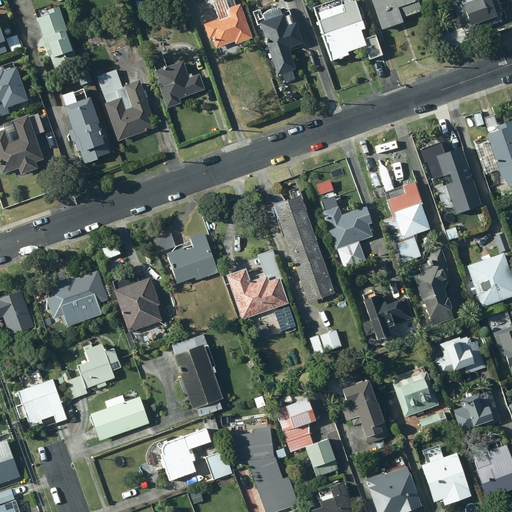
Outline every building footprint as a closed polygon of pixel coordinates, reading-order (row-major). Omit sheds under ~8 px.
[(366,32),(357,4),(343,9),(340,0),(314,10),(333,64),(350,58),(348,54),(367,48),(362,33),(366,32)] [(371,0),(382,32),(405,25),(403,20),(422,13),(418,0),(371,0)] [(502,12),(497,0),(456,0),(458,5),(454,6),(459,20),(453,22),(457,32),(441,38),(446,50),(467,42),(464,34),(479,29),(478,27),(499,20),(497,14),(502,12)] [(253,40),(241,6),(230,11),(226,1),(212,6),(218,22),(204,27),(209,41),(213,40),(216,50),(234,43),(236,46),(253,40)] [(68,35),(59,9),(49,13),(50,18),(38,21),(44,40),(41,41),(38,46),(39,50),(44,48),(47,58),(52,56),(54,61),(51,62),(55,70),(78,62),(75,54),(73,54),(66,35),(68,35)] [(285,14),(284,10),(279,11),(276,11),(273,11),(270,12),(268,13),(266,15),(264,17),(263,17),(263,18),(264,20),(257,22),(258,27),(261,27),(278,78),(297,71),(290,51),(304,46),(297,25),(294,26),(289,13),(285,14)] [(16,34),(3,39),(9,54),(22,49),(16,34)] [(377,38),(366,42),(372,61),(383,58),(377,38)] [(156,74),(154,74),(167,110),(181,105),(180,101),(205,92),(200,76),(190,79),(184,63),(168,69),(163,55),(151,60),(156,74)] [(91,84),(86,70),(73,75),(77,88),(91,84)] [(0,116),(6,114),(5,109),(21,103),(10,72),(0,75),(0,116)] [(157,129),(139,83),(123,89),(116,72),(98,79),(108,106),(106,107),(119,143),(157,129)] [(108,154),(89,102),(79,106),(80,110),(68,115),(75,132),(71,133),(67,140),(68,143),(76,141),(80,152),(81,152),(86,166),(97,162),(96,159),(108,154)] [(511,120),(498,125),(494,114),(484,117),(490,133),(488,133),(490,140),(476,145),(486,173),(499,169),(501,174),(505,173),(510,186),(511,185),(511,120)] [(40,117),(30,120),(36,137),(46,133),(40,117)] [(0,170),(2,177),(19,171),(21,177),(38,171),(36,164),(44,161),(28,119),(0,128),(0,170)] [(451,183),(437,187),(450,227),(466,222),(462,208),(481,202),(477,191),(473,193),(465,167),(461,169),(456,155),(446,159),(450,173),(448,173),(451,183)] [(333,192),(329,181),(313,187),(316,197),(333,192)] [(394,216),(384,220),(400,264),(422,257),(414,235),(430,229),(422,204),(424,203),(416,182),(404,186),(403,185),(385,191),(394,216)] [(275,204),(284,229),(311,221),(306,208),(299,187),(290,190),(293,198),(275,204)] [(340,194),(321,201),(336,249),(338,249),(344,270),(367,263),(360,241),(373,237),(369,224),(373,223),(368,206),(351,211),(351,209),(349,209),(348,207),(344,208),(340,194)] [(323,258),(311,221),(284,229),(296,267),(323,258)] [(155,238),(159,251),(176,246),(171,232),(155,238)] [(219,272),(205,232),(190,236),(194,247),(184,250),(182,244),(177,246),(173,251),(167,253),(177,283),(195,277),(196,280),(219,272)] [(505,232),(495,236),(501,253),(511,249),(505,232)] [(118,255),(113,243),(97,250),(103,262),(118,255)] [(422,272),(414,276),(425,304),(427,303),(435,325),(454,318),(451,309),(454,309),(450,297),(449,297),(446,290),(451,276),(447,267),(447,265),(448,264),(442,248),(431,252),(427,263),(419,265),(422,272)] [(269,274),(271,279),(282,276),(274,251),(259,256),(266,275),(269,274)] [(511,297),(511,272),(505,253),(468,266),(474,281),(469,283),(473,295),(478,293),(483,308),(511,297)] [(335,293),(323,258),(296,267),(308,303),(335,293)] [(247,268),(228,274),(242,319),(256,315),(258,321),(266,318),(264,315),(280,310),(278,306),(289,303),(281,277),(270,280),(268,275),(265,276),(264,272),(250,277),(247,268)] [(68,324),(68,326),(101,314),(98,303),(108,299),(98,270),(76,278),(75,275),(52,283),(54,289),(47,291),(49,297),(47,298),(54,318),(62,316),(65,325),(68,324)] [(114,290),(129,332),(163,321),(157,305),(160,304),(151,277),(139,281),(136,273),(113,281),(116,289),(114,290)] [(34,327),(21,290),(0,297),(0,317),(3,316),(9,335),(34,327)] [(374,291),(364,295),(372,320),(363,323),(367,335),(376,332),(379,340),(393,336),(390,327),(413,319),(406,297),(387,303),(384,295),(379,297),(378,294),(376,295),(374,291)] [(296,328),(289,307),(280,311),(283,321),(286,320),(289,330),(296,328)] [(478,324),(472,326),(476,336),(482,334),(478,324)] [(511,326),(494,332),(502,355),(506,354),(511,370),(511,326)] [(336,330),(320,335),(325,351),(342,346),(336,330)] [(443,333),(434,336),(436,342),(445,339),(443,333)] [(204,334),(172,345),(182,377),(179,379),(182,389),(186,388),(192,409),(197,407),(200,417),(223,409),(219,400),(224,398),(213,367),(216,366),(204,334)] [(318,335),(310,338),(315,355),(324,353),(318,335)] [(486,367),(477,341),(472,343),(470,336),(461,339),(460,337),(441,343),(445,356),(439,358),(444,375),(467,368),(469,373),(486,367)] [(88,393),(86,388),(115,378),(112,370),(121,367),(114,348),(105,351),(102,343),(99,344),(98,341),(84,346),(89,361),(78,365),(82,376),(66,381),(73,399),(88,393)] [(44,427),(67,419),(53,379),(43,382),(39,370),(20,376),(25,389),(18,391),(31,426),(42,423),(44,427)] [(427,371),(393,383),(406,417),(439,404),(427,371)] [(390,436),(371,380),(344,388),(347,399),(341,401),(348,420),(352,418),(355,425),(363,423),(370,443),(390,436)] [(502,421),(491,391),(481,394),(480,392),(460,399),(463,408),(454,411),(461,431),(483,423),(484,428),(502,421)] [(91,414),(100,441),(149,423),(140,397),(124,402),(122,396),(105,402),(108,408),(91,414)] [(291,452),(306,446),(313,444),(310,434),(310,423),(317,420),(309,398),(276,409),(291,452)] [(445,412),(420,420),(424,433),(449,424),(445,412)] [(247,459),(266,511),(275,511),(299,504),(289,476),(283,478),(276,456),(275,456),(271,426),(253,428),(254,433),(233,435),(236,460),(247,459)] [(170,481),(196,471),(193,461),(196,460),(192,448),(212,441),(207,429),(168,442),(167,442),(166,443),(165,444),(164,445),(164,446),(163,447),(163,448),(163,450),(163,451),(163,452),(164,453),(165,454),(163,455),(170,481)] [(0,483),(21,477),(8,439),(0,441),(0,483)] [(328,439),(313,444),(306,446),(309,456),(303,458),(307,469),(314,467),(317,477),(338,470),(328,439)] [(470,448),(487,499),(511,489),(511,458),(507,445),(489,451),(486,442),(470,448)] [(472,496),(458,452),(444,457),(440,445),(423,450),(425,455),(428,454),(431,462),(423,465),(435,502),(443,499),(445,505),(472,496)] [(225,451),(206,457),(214,480),(232,473),(225,451)] [(383,473),(367,479),(378,511),(407,511),(423,506),(409,466),(384,474),(383,473)] [(355,511),(345,481),(319,490),(323,501),(321,501),(322,506),(312,510),(313,511),(355,511)] [(0,503),(14,499),(11,489),(0,492),(0,503)] [(200,490),(190,493),(194,504),(203,501),(200,490)] [(0,511),(16,511),(15,508),(12,509),(10,502),(0,505),(0,511)]
